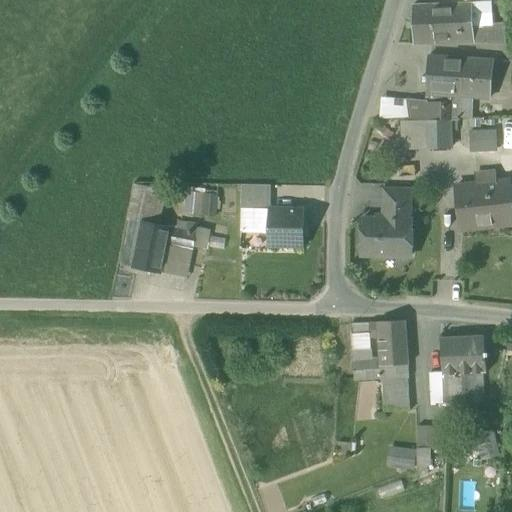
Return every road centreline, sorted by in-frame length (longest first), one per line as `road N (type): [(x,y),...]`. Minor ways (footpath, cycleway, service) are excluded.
road 1 (residential): [(398,0),(338,188),(339,302),(511,319)]
road 2 (track): [(0,303),(308,309),(339,302)]
road 3 (track): [(192,307),(185,334),(253,511)]
